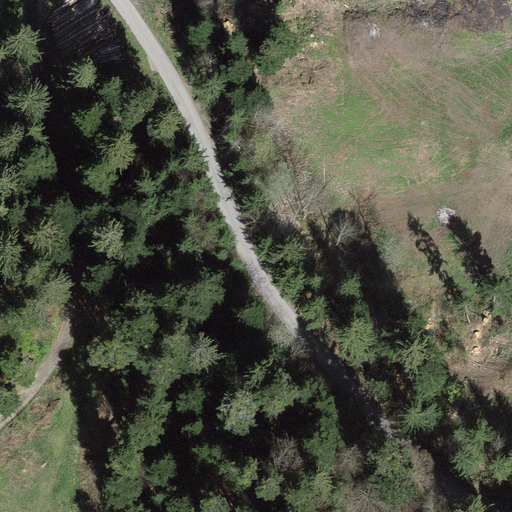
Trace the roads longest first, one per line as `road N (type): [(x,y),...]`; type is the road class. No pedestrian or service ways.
road 1 (track): [(493,511),(450,489),(393,438),(281,302),(171,82),(119,0)]
road 2 (track): [(38,0),(40,77),(80,283),(79,316),(55,358),(0,420)]
